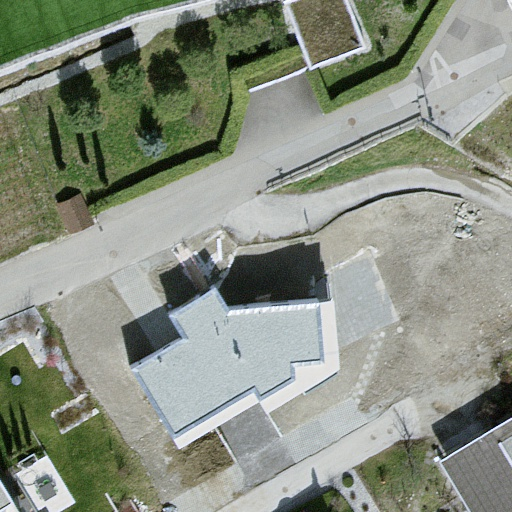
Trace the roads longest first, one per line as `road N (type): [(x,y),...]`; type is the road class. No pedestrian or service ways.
road 1 (residential): [(470,76),(0,287)]
road 2 (track): [(183,203),(214,225),(284,217),(395,186),(464,191),(511,212)]
